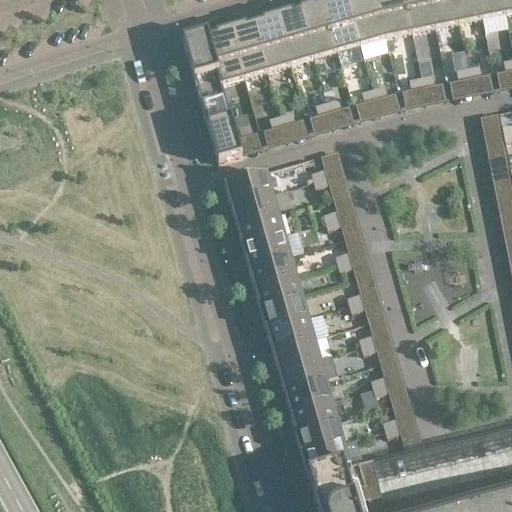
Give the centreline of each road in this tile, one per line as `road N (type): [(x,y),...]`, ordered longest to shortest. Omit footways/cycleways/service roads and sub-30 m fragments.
road 1 (residential): [(280,511),(186,185)]
road 2 (residential): [(345,140),(427,435)]
road 3 (residential): [(461,110),(511,357)]
road 4 (unknown): [(341,511),(511,471)]
road 5 (residential): [(186,185),(345,140)]
road 6 (residential): [(186,185),(142,30)]
road 7 (residential): [(0,77),(142,30)]
